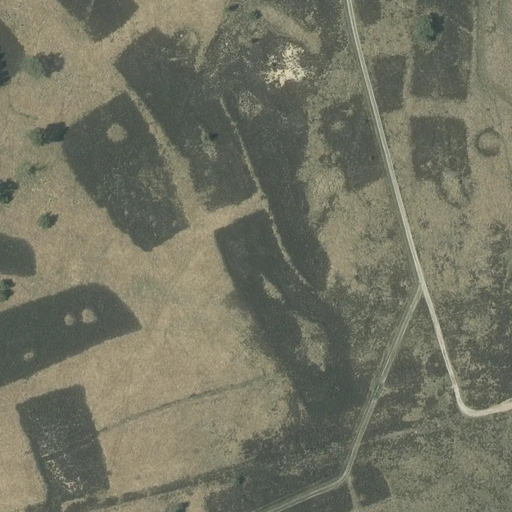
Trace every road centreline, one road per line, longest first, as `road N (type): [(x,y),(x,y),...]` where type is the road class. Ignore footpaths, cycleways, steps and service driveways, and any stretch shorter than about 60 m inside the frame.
road 1 (track): [(348,0),(458,409),(470,416),(511,405)]
road 2 (track): [(276,511),(344,475),(422,282)]
